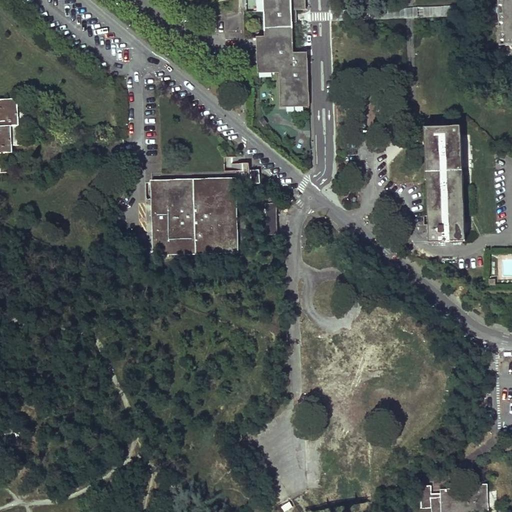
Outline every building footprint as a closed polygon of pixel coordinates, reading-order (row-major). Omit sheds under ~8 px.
[(241,0),(242,12),(259,11),(260,36),(251,36),(253,73),(273,73),(275,108),(304,106),(302,53),(290,53),(288,11),(301,10),(300,0),(241,0)] [(511,42),(511,0),(502,0),(505,43),(511,42)] [(13,122),(11,95),(0,95),(0,149),(7,149),(6,122),(13,122)] [(463,239),(458,124),(422,126),(427,240),(463,239)] [(236,168),(236,154),(227,154),(228,168),(236,168)] [(233,226),(232,176),(146,177),(148,252),(183,251),(183,246),(227,245),(227,226),(233,226)] [(265,234),(277,234),(277,204),(264,204),(265,234)] [(233,250),(233,226),(227,226),(227,245),(183,246),(183,251),(233,250)] [(328,511),(369,511),(366,400),(350,400),(350,391),(418,389),(416,323),(364,324),(365,347),(312,349),(313,391),(332,391),(332,401),(325,402),(328,511)] [(483,511),(483,483),(468,483),(468,487),(435,488),(436,496),(426,497),(427,511),(483,511)] [(173,511),(176,506),(164,501),(158,511),(173,511)]
